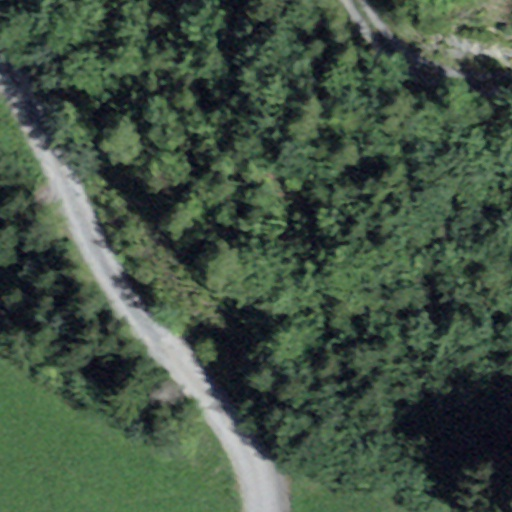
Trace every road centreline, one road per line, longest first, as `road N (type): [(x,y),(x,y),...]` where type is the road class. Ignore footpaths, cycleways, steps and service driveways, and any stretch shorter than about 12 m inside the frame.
road 1 (unclassified): [(262,511),(250,458),(102,266),(0,61)]
road 2 (track): [(352,0),(378,39),(423,70),(511,85)]
